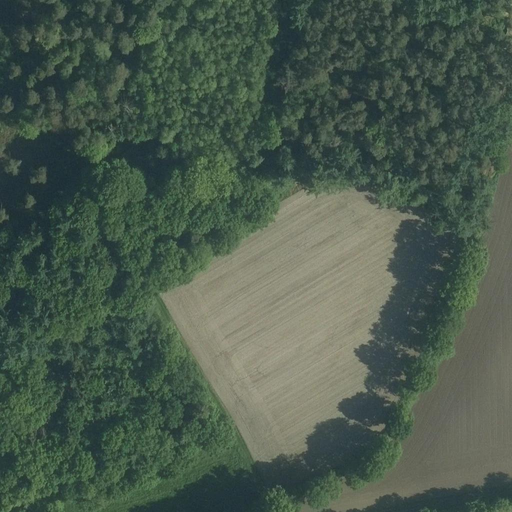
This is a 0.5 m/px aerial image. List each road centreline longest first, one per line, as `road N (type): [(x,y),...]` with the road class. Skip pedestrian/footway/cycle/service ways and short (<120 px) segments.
road 1 (track): [(275,511),(131,261),(100,174),(0,110)]
road 2 (track): [(198,376),(177,380),(0,478)]
